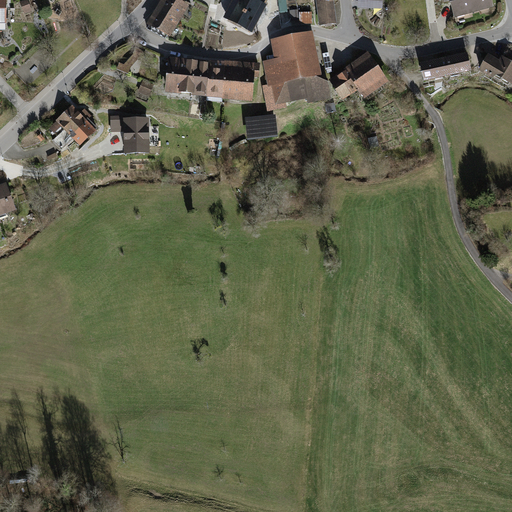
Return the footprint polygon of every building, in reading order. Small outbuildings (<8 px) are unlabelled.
[(174,0),(164,0),(158,10),(178,22),(187,8),(174,0)] [(255,0),(234,0),(231,7),(255,20),(263,4),(255,0)] [(284,0),(276,0),(279,12),(286,11),(284,0)] [(332,0),(312,0),(317,25),(336,22),(332,0)] [(473,0),(447,0),(452,16),(477,10),(473,0)] [(490,0),(473,0),(477,10),(492,6),(490,0)] [(27,1),(21,4),(25,14),(32,11),(27,1)] [(255,20),(231,7),(226,16),(250,28),(255,20)] [(178,22),(158,10),(150,25),(170,37),(178,22)] [(297,10),(289,11),(290,18),(298,17),(297,10)] [(301,22),(311,23),(312,13),(302,12),(301,22)] [(313,34),(271,41),(274,58),(262,60),(266,85),(262,86),(267,111),(285,108),(284,101),(306,97),(307,100),(332,95),(329,79),(321,75),(313,34)] [(136,49),(133,55),(139,57),(144,59),(147,53),(136,49)] [(386,81),(365,51),(353,60),(373,91),(386,81)] [(466,52),(418,63),(422,81),(470,71),(466,52)] [(498,59),(485,52),(475,70),(491,79),(494,75),(510,85),(511,80),(511,62),(500,55),(498,59)] [(124,65),(130,67),(139,57),(133,55),(124,65)] [(190,94),(193,58),(167,55),(163,92),(190,94)] [(206,96),(209,59),(193,58),(190,94),(206,96)] [(220,97),(224,60),(209,59),(206,96),(220,97)] [(241,100),(244,61),(224,60),(220,97),(241,100)] [(373,91),(353,60),(342,69),(350,81),(362,98),(373,91)] [(259,62),(244,61),(241,100),(252,101),(253,76),(258,77),(259,62)] [(130,67),(124,65),(119,63),(117,69),(127,74),(130,67)] [(350,81),(342,69),(332,76),(340,88),(350,81)] [(151,90),(140,86),(138,93),(148,97),(151,90)] [(78,112),(70,103),(44,128),(53,137),(49,141),(60,152),(72,140),(78,146),(97,128),(90,121),(94,118),(83,107),(78,112)] [(277,135),(275,115),(245,118),(247,139),(277,135)] [(112,117),(112,131),(121,131),(121,117),(112,117)] [(147,120),(126,120),(127,152),(148,151),(147,120)] [(6,182),(0,184),(0,222),(17,217),(6,182)]
